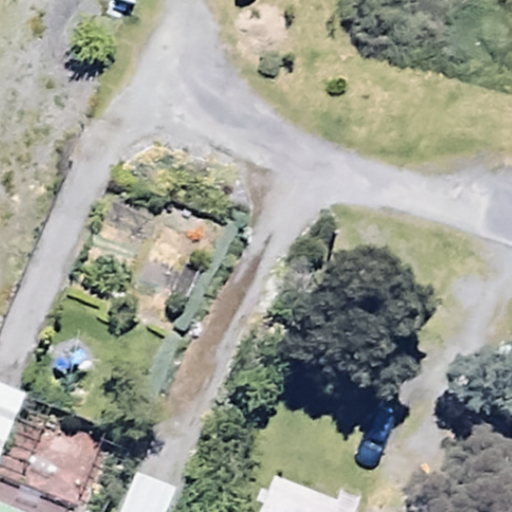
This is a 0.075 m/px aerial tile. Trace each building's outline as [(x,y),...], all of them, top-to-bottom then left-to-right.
[(0,459),(27,395),(0,384),(0,459)] [(511,493),(511,420),(475,404),(440,479),(505,509),(511,493)] [(22,412),(0,466),(0,474),(73,504),(98,443),(22,412)] [(0,511),(173,511),(183,488),(135,468),(116,511),(14,511),(0,506),(0,511)] [(321,511),(327,497),(277,478),(264,511),(321,511)]
